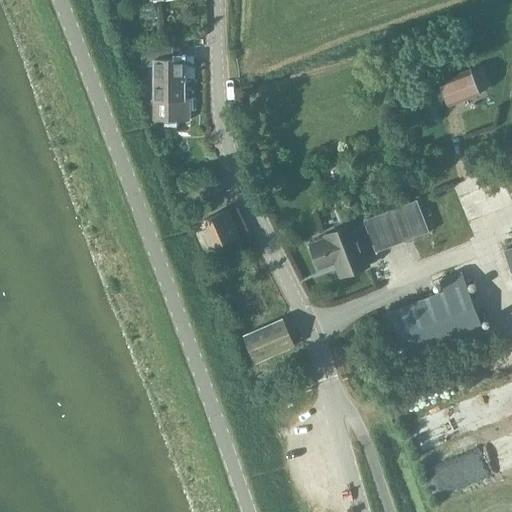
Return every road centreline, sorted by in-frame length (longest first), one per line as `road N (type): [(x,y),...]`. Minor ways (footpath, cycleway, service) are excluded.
road 1 (unclassified): [(60,0),(248,511)]
road 2 (tertiary): [(359,511),(308,324),(225,160),(217,0)]
road 3 (track): [(511,319),(487,245),(308,324)]
